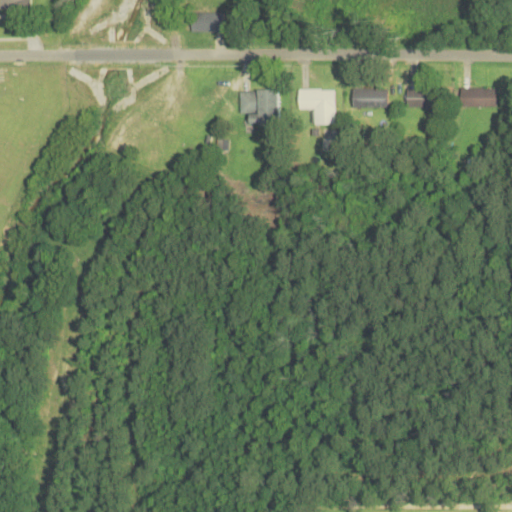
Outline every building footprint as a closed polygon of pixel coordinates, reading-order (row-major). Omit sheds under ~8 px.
[(0,0),(0,8),(33,9),(33,0),(0,0)] [(193,11),(192,30),(227,31),(228,13),(193,11)] [(497,106),(497,88),(462,88),(462,106),(497,106)] [(251,125),(281,125),(281,89),(240,89),(240,114),(251,114),(251,125)] [(317,124),(338,124),(337,90),(324,90),(324,89),(302,89),(302,108),(316,108),(317,124)] [(389,89),(354,89),(354,107),(389,107),(389,89)] [(440,107),(440,90),(408,90),(408,107),(440,107)]
